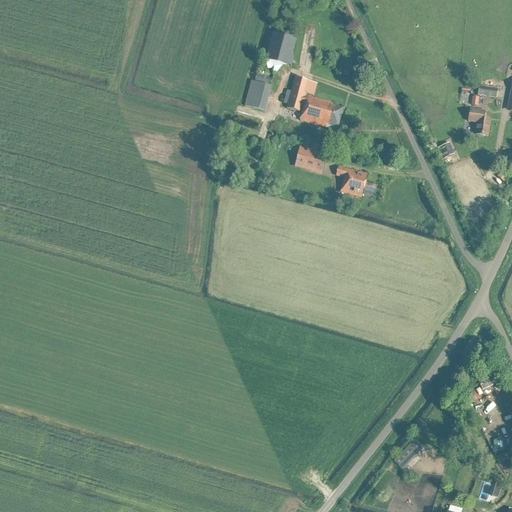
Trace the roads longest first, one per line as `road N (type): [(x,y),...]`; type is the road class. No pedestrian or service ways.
road 1 (track): [(483,297),(342,0)]
road 2 (unclassified): [(325,511),(483,297)]
road 3 (track): [(391,103),(295,73),(280,93)]
